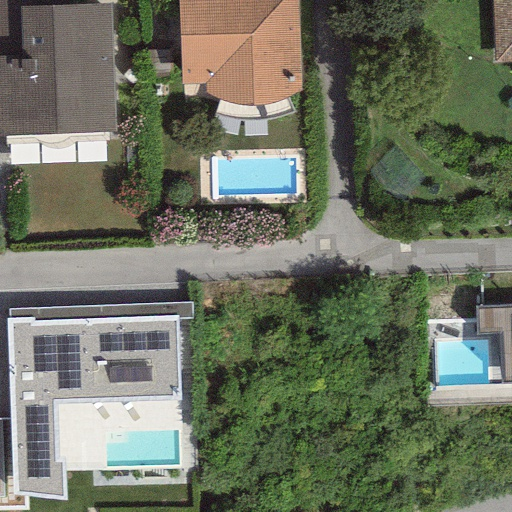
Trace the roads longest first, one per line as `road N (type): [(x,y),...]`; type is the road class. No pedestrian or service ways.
road 1 (residential): [(345,269),(0,281)]
road 2 (residential): [(324,0),(345,269)]
road 3 (residential): [(511,264),(345,269)]
